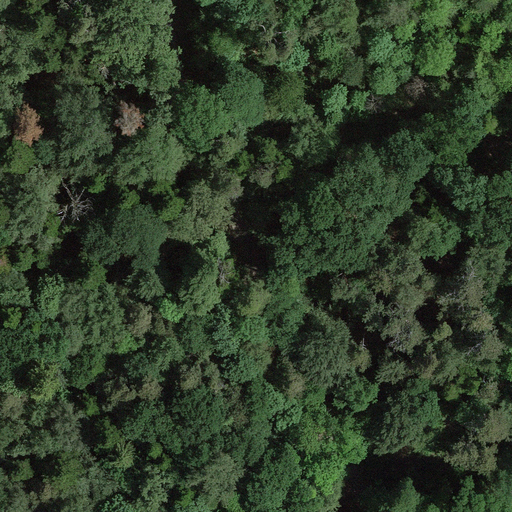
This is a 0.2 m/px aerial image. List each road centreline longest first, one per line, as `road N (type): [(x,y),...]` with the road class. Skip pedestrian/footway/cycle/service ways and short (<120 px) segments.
road 1 (unclassified): [(393,511),(354,440),(222,132),(192,0)]
road 2 (track): [(222,132),(292,128),(511,73)]
